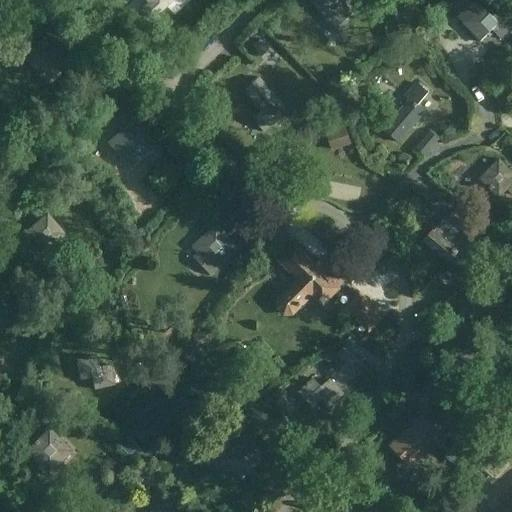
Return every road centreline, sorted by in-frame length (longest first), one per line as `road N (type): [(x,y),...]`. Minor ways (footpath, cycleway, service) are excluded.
road 1 (unknown): [(300,511),(362,429),(418,312),(199,103)]
road 2 (unknown): [(199,103),(156,62),(0,183)]
road 3 (unknown): [(0,445),(20,367),(20,322),(0,296)]
road 4 (unknown): [(199,103),(284,0)]
